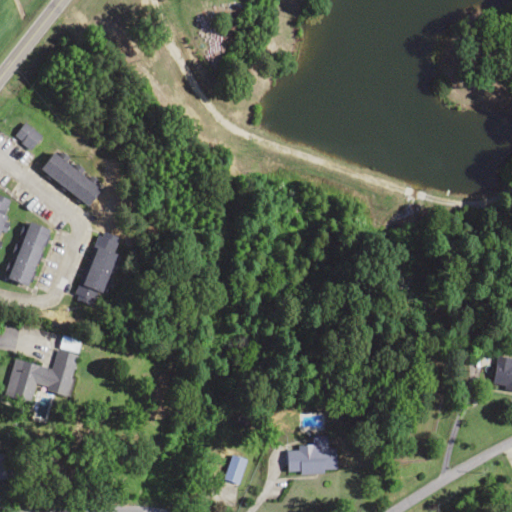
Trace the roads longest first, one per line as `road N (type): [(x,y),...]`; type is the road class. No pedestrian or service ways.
road 1 (residential): [(374,511),(0,498)]
road 2 (residential): [(0,218),(59,249),(61,274),(54,288),(0,303)]
road 3 (secondary): [(0,96),(75,0)]
